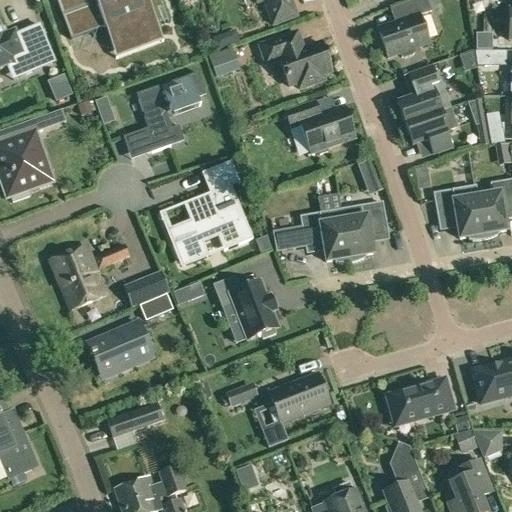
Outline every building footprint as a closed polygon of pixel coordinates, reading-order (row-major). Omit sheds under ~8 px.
[(84,0),(88,7),(61,17),(70,39),(71,39),(104,27),(110,42),(154,25),(167,21),(158,0),(84,0)] [(264,1),(273,26),(296,17),(290,0),(255,0),(257,4),(264,1)] [(401,58),(405,60),(413,57),(415,53),(414,50),(429,44),(419,17),(431,13),(431,12),(439,10),(438,6),(440,6),(437,0),(416,0),(395,7),(400,22),(378,30),(388,59),(400,55),(401,58)] [(0,70),(7,68),(9,73),(16,70),(19,78),(39,70),(37,66),(51,60),(53,64),(54,63),(39,26),(15,36),(14,32),(3,37),(0,29),(0,70)] [(237,44),(233,33),(210,41),(214,52),(237,44)] [(298,84),(300,90),(324,81),(322,76),(331,73),(321,44),(303,50),(297,34),(259,47),(266,66),(280,61),(289,87),(298,84)] [(477,67),(487,67),(487,52),(475,52),(477,67)] [(210,58),(217,79),(232,74),(225,53),(210,58)] [(415,97),(397,104),(405,125),(449,109),(440,84),(438,85),(432,68),(408,76),(415,97)] [(136,96),(149,133),(140,136),(146,155),(151,154),(170,147),(169,145),(182,140),(178,127),(171,130),(164,111),(168,109),(171,118),(199,109),(196,100),(205,96),(197,74),(136,96)] [(55,102),(70,95),(63,78),(48,85),(55,102)] [(106,99),(95,103),(99,116),(110,112),(106,99)] [(80,116),(91,112),(88,103),(77,107),(80,116)] [(355,139),(344,108),(320,117),(315,103),(285,114),(290,128),(300,125),(310,155),(315,153),(319,156),(327,153),(328,149),(355,139)] [(449,109),(405,125),(413,147),(431,140),(436,155),(451,150),(446,135),(457,131),(449,109)] [(12,204),(30,198),(28,192),(53,183),(35,134),(46,130),(42,118),(5,131),(9,142),(0,145),(0,182),(6,200),(10,198),(12,204)] [(478,127),(482,147),(489,145),(487,130),(486,126),(478,127)] [(487,130),(489,145),(503,143),(501,127),(487,130)] [(495,147),(496,157),(509,154),(508,145),(495,147)] [(189,265),(204,259),(203,257),(207,255),(202,244),(218,238),(223,252),(252,240),(231,187),(239,184),(230,162),(201,174),(211,199),(198,204),(196,199),(182,205),(195,237),(172,247),(177,259),(180,258),(183,265),(188,263),(189,265)] [(183,180),(187,200),(203,197),(199,177),(183,180)] [(476,199),(484,241),(485,241),(485,240),(488,240),(491,239),(494,237),(498,236),(497,234),(506,232),(503,214),(511,212),(511,181),(491,185),(490,197),(477,199),(476,199)] [(482,241),(484,241),(476,199),(477,199),(475,188),(434,195),(439,225),(457,222),(460,240),(468,239),(469,241),(472,241),(475,241),(479,241),(482,241)] [(382,204),(341,211),(350,264),(364,259),(364,257),(373,255),(370,238),(387,235),(382,204)] [(335,262),(335,264),(339,265),(342,265),(345,265),(350,264),(341,211),(301,218),(306,249),(323,246),(326,263),(335,262)] [(293,251),(290,231),(272,234),(276,254),(293,251)] [(265,238),(255,242),(260,255),(271,250),(265,238)] [(106,297),(96,273),(107,267),(109,266),(113,265),(115,264),(129,258),(124,246),(102,255),(91,259),(86,247),(49,262),(69,312),(106,297)] [(160,272),(122,288),(131,310),(169,294),(160,272)] [(240,291),(234,278),(212,287),(221,311),(233,307),(246,342),(261,336),(262,340),(275,335),(274,331),(277,330),(271,314),(275,313),(269,298),(265,299),(259,283),(240,291)] [(140,308),(146,322),(171,311),(165,297),(140,308)] [(138,325),(87,347),(98,373),(118,364),(121,371),(152,358),(138,325)] [(511,361),(472,373),(481,405),(511,396),(511,361)] [(317,376),(269,395),(274,408),(268,411),(273,424),(279,422),(280,424),(329,406),(323,392),(328,390),(323,377),(318,378),(317,376)] [(386,397),(395,428),(453,411),(445,381),(386,397)] [(226,395),(231,409),(258,398),(252,384),(226,395)] [(106,423),(112,439),(162,421),(157,405),(106,423)] [(0,417),(0,463),(7,480),(9,479),(22,473),(36,467),(12,412),(0,417)] [(457,431),(468,428),(465,417),(454,420),(457,431)] [(343,429),(347,439),(358,435),(354,425),(343,429)] [(456,437),(462,454),(476,448),(469,432),(456,437)] [(472,432),(483,460),(502,452),(502,432),(472,432)] [(419,511),(416,504),(428,499),(429,501),(430,501),(409,449),(397,444),(397,445),(399,446),(390,466),(399,487),(383,493),(388,506),(385,509),(386,511),(419,511)] [(448,505),(450,511),(485,511),(478,493),(489,488),(479,462),(458,470),(461,479),(450,484),(457,502),(448,505)] [(235,472),(243,493),(258,487),(251,466),(235,472)] [(159,511),(161,511),(182,511),(179,500),(175,502),(173,496),(185,492),(176,468),(158,474),(162,484),(152,487),(148,478),(113,490),(121,511),(159,511)] [(26,481),(22,473),(9,479),(12,487),(26,481)] [(362,511),(355,492),(352,493),(348,483),(330,491),(334,500),(325,504),(328,511),(362,511)]
